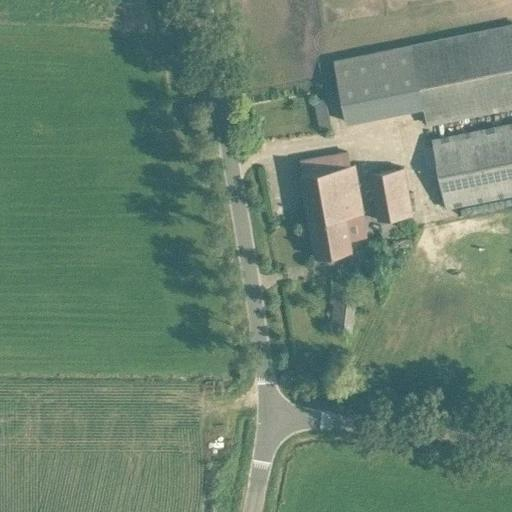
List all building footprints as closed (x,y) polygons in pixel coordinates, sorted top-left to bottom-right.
[(511,23),(413,44),(425,105),(430,124),(511,107),(511,23)] [(323,94),(332,124),(340,122),(331,92),(323,94)] [(314,126),(327,126),(326,96),(313,96),(314,126)] [(511,122),(432,139),(446,206),(511,192),(511,122)] [(352,249),(346,215),(364,212),(353,150),(301,160),(303,172),(301,172),(316,256),(352,249)] [(413,213),(405,166),(371,172),(379,219),(413,213)] [(377,284),(386,282),(385,274),(376,275),(377,284)] [(334,297),(331,329),(351,332),(355,299),(334,297)]
